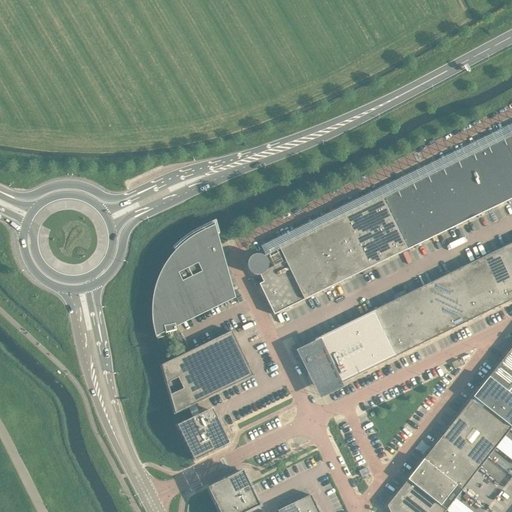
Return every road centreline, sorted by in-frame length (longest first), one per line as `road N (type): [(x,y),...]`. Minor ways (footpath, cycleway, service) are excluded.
road 1 (unclassified): [(271,338),(232,261),(236,246),(511,111)]
road 2 (secondary): [(250,158),(326,131),(511,36)]
road 3 (unclassified): [(271,338),(511,220)]
road 4 (unclassified): [(379,482),(504,326)]
road 5 (tertiary): [(69,289),(89,378),(127,464)]
road 6 (unclassified): [(148,502),(311,422)]
road 7 (secondary): [(173,177),(110,197),(75,184),(31,195),(0,190)]
road 8 (unclassified): [(343,406),(504,326)]
road 9 (tertiary): [(127,464),(102,346)]
